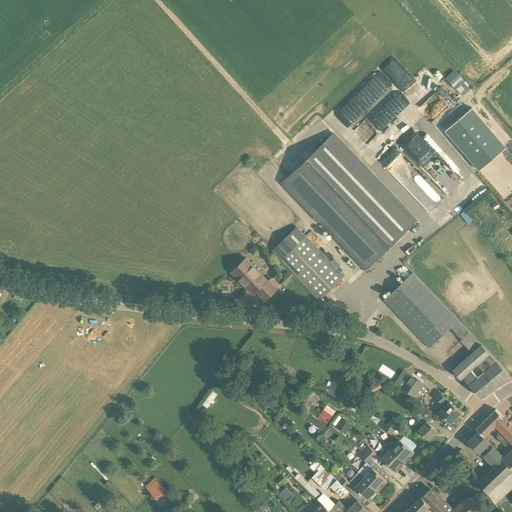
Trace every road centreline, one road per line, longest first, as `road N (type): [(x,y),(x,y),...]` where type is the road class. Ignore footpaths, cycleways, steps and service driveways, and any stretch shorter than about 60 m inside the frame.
road 1 (unclassified): [(0,279),(110,308),(369,339),(482,410)]
road 2 (residential): [(389,511),(482,410)]
